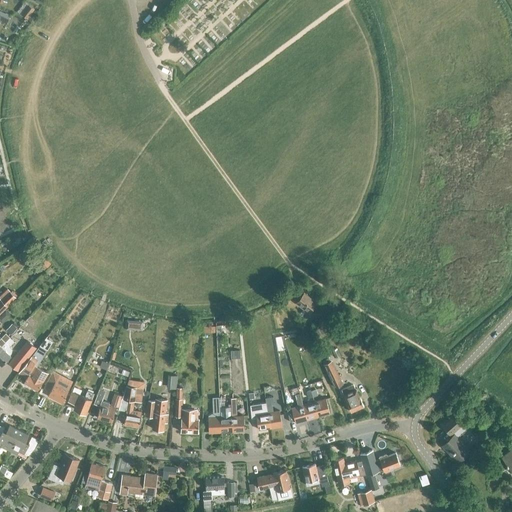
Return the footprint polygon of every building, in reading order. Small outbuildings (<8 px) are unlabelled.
[(17,12),(28,19),(35,8),(24,1),(17,12)] [(7,22),(10,15),(4,13),(1,20),(7,22)] [(28,252),(38,262),(44,256),(34,246),(28,252)] [(296,302),(309,313),(317,303),(304,292),(296,302)] [(0,315),(0,325),(12,313),(7,308),(0,315)] [(0,347),(10,337),(6,333),(0,339),(0,347)] [(10,337),(0,347),(0,362),(2,365),(11,355),(12,353),(13,349),(10,346),(15,341),(10,337)] [(17,370),(36,347),(32,344),(28,341),(10,363),(13,367),(17,370)] [(35,351),(20,372),(27,377),(25,383),(38,390),(48,373),(37,367),(42,355),(35,351)] [(325,364),(335,387),(344,383),(333,361),(325,364)] [(48,395),(62,403),(70,388),(63,384),(67,378),(53,371),(44,388),(50,391),(48,395)] [(177,389),(178,387),(179,376),(171,375),(170,388),(176,388),(177,389)] [(357,389),(356,389),(353,384),(342,389),(344,394),(343,395),(351,412),(364,407),(357,389)] [(97,397),(102,399),(106,389),(100,387),(97,397)] [(126,387),(119,410),(127,411),(124,425),(140,427),(142,411),(133,410),(135,400),(134,400),(136,390),(126,387)] [(177,389),(176,388),(175,416),(184,416),(184,419),(182,418),(181,432),(198,433),(199,419),(196,419),(196,409),(182,408),(183,387),(178,387),(177,389)] [(308,420),(303,405),(299,389),(292,391),(293,395),(295,395),(298,406),(292,408),(296,423),(308,420)] [(92,400),(94,394),(88,391),(86,397),(73,391),(69,401),(76,404),(74,409),(86,414),(92,400)] [(266,401),(270,428),(282,426),(280,411),(273,412),(270,393),(266,393),(267,401),(266,401)] [(221,432),(220,417),(220,404),(224,404),(224,396),(214,396),(215,411),(208,415),(209,433),(221,432)] [(314,401),(319,416),(330,413),(326,398),(314,401)] [(165,422),(167,422),(168,414),(167,414),(167,409),(159,408),(160,401),(147,400),(146,416),(154,417),(153,429),(164,430),(165,422)] [(258,430),(270,428),(266,401),(261,401),(263,414),(256,414),(258,430)] [(308,420),(319,416),(314,401),(303,405),(308,420)] [(97,418),(112,422),(116,406),(101,402),(97,418)] [(221,432),(233,432),(231,404),(226,404),(227,416),(220,417),(221,432)] [(231,404),(233,432),(245,431),(244,416),(237,416),(236,404),(231,404)] [(469,451),(457,437),(466,429),(454,415),(442,426),(450,434),(452,433),(454,435),(449,440),(450,441),(444,447),(457,462),(469,451)] [(10,450),(19,430),(9,425),(7,431),(4,430),(5,427),(0,424),(0,440),(4,443),(2,446),(10,450)] [(19,430),(10,450),(18,454),(19,450),(29,455),(35,448),(37,443),(39,440),(32,437),(29,442),(26,441),(29,435),(19,430)] [(511,449),(502,458),(511,471),(511,449)] [(380,459),(376,461),(372,450),(360,453),(371,490),(379,488),(374,473),(379,472),(379,471),(381,470),(382,472),(384,471),(385,473),(393,470),(392,468),(400,465),(396,453),(387,456),(386,454),(379,457),(380,459)] [(56,474),(71,481),(80,460),(66,453),(59,468),(56,474)] [(351,463),(345,464),(343,457),(333,460),(335,467),(333,467),(334,474),(336,473),(339,483),(360,478),(356,461),(350,462),(351,463)] [(105,466),(92,463),(87,482),(100,485),(105,466)] [(309,485),(320,483),(315,464),(303,467),(306,482),(308,481),(309,485)] [(168,476),(175,477),(176,467),(164,466),(162,478),(168,479),(168,476)] [(284,490),(290,488),(286,470),(273,473),(273,475),(268,476),(268,474),(257,477),(260,489),(271,487),(271,486),(276,485),(279,498),(285,497),(284,490)] [(148,495),(155,496),(157,475),(145,474),(145,478),(141,477),(140,479),(130,478),(130,476),(123,475),(120,494),(127,495),(127,493),(135,494),(136,491),(148,492),(148,495)] [(203,491),(204,511),(212,511),(212,499),(213,499),(212,494),(224,493),(223,477),(206,478),(207,491),(203,491)] [(113,492),(108,490),(111,481),(104,479),(101,489),(99,488),(97,496),(108,500),(109,497),(111,498),(113,492)] [(227,496),(235,496),(235,482),(227,482),(227,496)] [(39,496),(51,500),(55,491),(43,486),(39,496)] [(360,494),(363,505),(374,501),(371,490),(360,494)]
